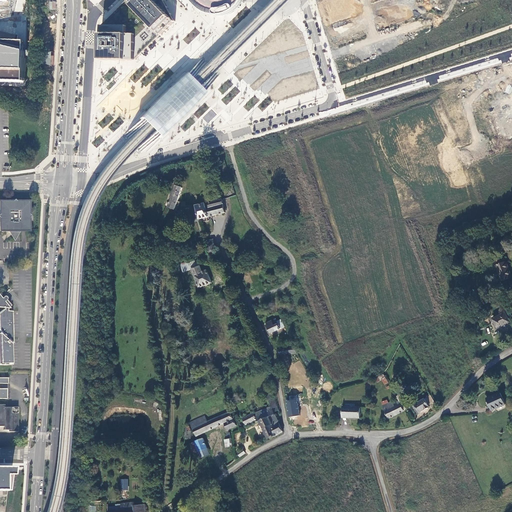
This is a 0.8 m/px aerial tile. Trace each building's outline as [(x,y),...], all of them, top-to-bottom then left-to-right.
[(0,0),(0,18),(14,16),(17,0),(0,0)] [(176,21),(163,0),(128,0),(128,1),(102,26),(102,38),(102,60),(136,61),(176,21)] [(191,0),(194,3),(199,8),(204,12),(210,14),(213,16),(221,16),(229,15),(234,12),(239,9),(244,4),(245,1),(245,0),(191,0)] [(0,40),(0,82),(22,83),(26,83),(26,56),(27,41),(0,40)] [(291,55),(299,53),(297,46),(289,48),(291,55)] [(188,74),(186,72),(140,118),(142,120),(144,121),(145,123),(148,125),(151,128),(155,132),(157,134),(159,136),(206,92),(205,90),(203,88),(202,87),(197,83),(194,80),(191,77),(190,76),(188,74)] [(237,114),(242,119),(267,96),(262,91),(237,114)] [(210,110),(203,119),(209,123),(215,113),(210,110)] [(504,119),(498,121),(503,136),(509,133),(504,119)] [(490,129),(492,137),(499,135),(496,127),(490,129)] [(482,128),(458,137),(462,149),(486,140),(482,128)] [(361,132),(362,139),(375,136),(373,129),(361,132)] [(176,209),(183,189),(177,187),(177,188),(176,190),(170,207),(176,209)] [(12,201),(0,201),(0,230),(9,231),(14,235),(18,231),(29,231),(29,219),(31,216),(28,214),(28,202),(16,201),(14,200),(12,201)] [(209,216),(225,212),(223,203),(222,200),(206,204),(209,216)] [(197,206),(201,220),(210,218),(209,216),(206,204),(197,206)] [(214,241),(208,242),(210,253),(216,253),(214,241)] [(507,260),(506,256),(496,259),(497,263),(502,279),(511,275),(511,273),(508,260),(507,260)] [(193,269),(191,265),(183,268),(186,278),(195,275),(199,288),(213,284),(208,271),(203,273),(200,266),(193,269)] [(0,307),(2,308),(3,310),(0,312),(0,332),(2,334),(0,335),(0,365),(10,366),(10,347),(9,347),(9,345),(9,344),(6,341),(8,340),(8,341),(12,337),(11,312),(7,311),(7,309),(9,309),(8,308),(10,306),(6,300),(6,299),(6,297),(4,296),(3,297),(2,298),(0,298),(0,307)] [(498,329),(511,322),(507,314),(494,321),(498,329)] [(272,334),(286,328),(283,322),(280,324),(275,326),(269,329),(272,334)] [(386,385),(389,384),(384,376),(376,380),(377,380),(374,382),(375,383),(377,382),(378,383),(383,381),(386,385)] [(0,398),(8,399),(9,377),(0,377),(0,398)] [(490,405),(492,411),(506,406),(502,393),(488,399),(490,405)] [(260,421),(269,439),(275,438),(283,433),(274,413),(280,410),(272,394),(266,396),(272,408),(254,415),(254,414),(243,419),(246,425),(257,420),(260,421)] [(431,397),(425,400),(429,407),(435,404),(431,397)] [(425,400),(413,407),(418,415),(429,408),(429,407),(425,400)] [(297,401),(288,403),(291,419),(300,417),(297,401)] [(389,419),(405,412),(401,405),(399,401),(395,403),(394,402),(390,404),(388,401),(383,403),(385,406),(383,407),(389,419)] [(4,430),(19,431),(19,407),(5,406),(5,405),(0,404),(0,425),(4,426),(4,430)] [(359,407),(342,407),(342,418),(359,418),(359,407)] [(237,426),(230,413),(209,422),(206,417),(191,423),(197,437),(226,424),(229,430),(237,426)] [(204,439),(196,442),(200,452),(202,458),(211,455),(204,439)] [(195,454),(200,452),(196,442),(191,444),(195,454)] [(0,490),(5,490),(9,467),(0,467),(0,490)] [(128,479),(120,479),(121,490),(128,490),(128,479)]
